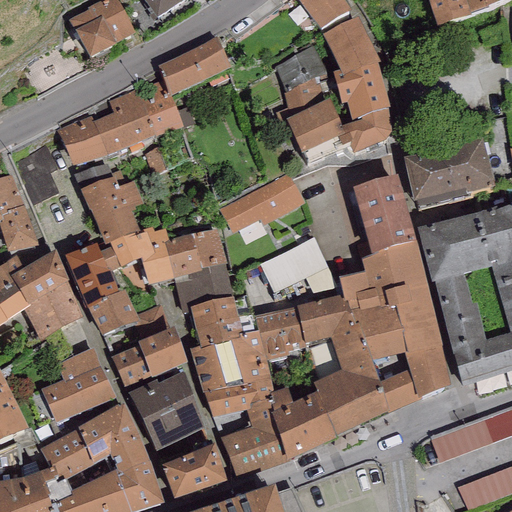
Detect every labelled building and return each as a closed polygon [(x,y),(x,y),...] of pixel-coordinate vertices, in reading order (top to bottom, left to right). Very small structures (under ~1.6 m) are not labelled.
[(89,13),(69,23),(89,63),(116,49),(115,47),(134,37),(114,0),(107,0),(87,11),(89,13)] [(139,0),(156,23),(190,0),(139,0)] [(296,0),(304,10),(317,0),(296,0)] [(340,0),(317,0),(304,10),(321,32),(351,15),(340,0)] [(463,0),(426,0),(437,30),(470,19),(469,18),(464,2),(463,0)] [(511,0),(468,0),(464,2),(469,18),(511,2),(511,0)] [(359,22),(322,38),(339,75),(342,82),(377,66),(379,65),(359,22)] [(231,72),(216,40),(159,67),(166,82),(163,83),(170,101),(231,72)] [(313,48),(276,69),(286,96),(311,84),(309,81),(325,74),(313,48)] [(339,75),(333,76),(341,109),(347,108),(351,127),(361,124),(360,121),(390,112),(377,66),(342,82),(339,75)] [(328,82),(325,74),(309,81),(311,84),(286,96),(279,99),(290,122),(329,105),(320,85),(328,82)] [(163,83),(137,94),(156,140),(183,130),(170,101),(163,83)] [(156,140),(137,94),(136,92),(109,103),(114,115),(93,123),(109,160),(156,140)] [(290,122),(286,124),(301,158),(338,141),(344,138),(341,130),(329,105),(290,122)] [(390,135),(390,112),(360,121),(361,124),(351,127),(341,130),(344,138),(338,141),(342,152),(349,148),(353,158),(385,144),(390,135)] [(109,160),(93,123),(91,117),(56,132),(72,169),(109,160)] [(482,142),(404,162),(415,205),(465,193),(466,198),(494,191),(482,142)] [(304,206),(287,174),(219,210),(232,235),(259,221),(262,227),(304,206)] [(0,180),(0,212),(2,218),(24,210),(12,176),(0,180)] [(115,180),(80,192),(104,248),(110,246),(111,250),(99,255),(110,276),(129,268),(154,259),(148,236),(141,238),(130,213),(143,207),(134,184),(119,189),(115,180)] [(352,193),(370,259),(415,247),(396,180),(352,193)] [(511,207),(417,235),(432,287),(434,286),(463,278),(490,271),(510,341),(487,348),(451,358),(460,390),(468,388),(511,375),(511,207)] [(24,210),(2,218),(4,224),(0,225),(0,227),(9,256),(38,250),(24,210)] [(174,283),(177,282),(167,245),(163,232),(148,236),(154,259),(129,268),(135,290),(147,287),(148,290),(174,283)] [(217,233),(191,238),(201,272),(226,267),(217,233)] [(191,238),(167,245),(177,282),(201,275),(201,272),(191,238)] [(313,240),(260,266),(274,295),(305,280),(327,270),(313,240)] [(96,247),(65,259),(88,313),(102,305),(101,304),(118,297),(110,276),(99,255),(96,247)] [(370,259),(361,262),(364,276),(339,282),(343,299),(344,306),(347,305),(356,328),(360,328),(372,366),(406,356),(410,371),(379,384),(388,416),(418,403),(451,390),(415,247),(370,259)] [(24,273),(12,279),(27,309),(67,286),(69,285),(55,255),(24,273)] [(16,258),(0,269),(0,329),(25,313),(29,310),(27,309),(12,279),(24,273),(16,258)] [(233,300),(226,267),(201,272),(201,275),(177,282),(174,283),(181,317),(191,314),(191,311),(233,300)] [(337,288),(327,270),(305,280),(313,295),(337,288)] [(463,278),(434,286),(451,358),(487,348),(476,306),(472,308),(463,278)] [(82,320),(67,286),(27,309),(29,310),(25,313),(41,345),(82,320)] [(125,294),(118,297),(101,304),(102,305),(88,313),(101,340),(139,326),(125,294)] [(343,299),(297,310),(305,348),(329,342),(342,375),(313,387),(318,397),(337,442),(388,416),(379,384),(372,366),(360,328),(356,328),(347,305),(344,306),(343,299)] [(233,300),(191,311),(191,314),(200,349),(201,352),(240,342),(239,339),(243,338),(257,334),(254,319),(253,315),(238,319),(233,300)] [(297,310),(279,314),(288,355),(306,351),(305,348),(297,310)] [(279,314),(254,319),(257,334),(265,363),(289,359),(288,355),(279,314)] [(174,332),(137,347),(138,349),(151,382),(188,367),(174,332)] [(190,352),(202,397),(270,384),(265,363),(257,334),(243,338),(239,339),(240,342),(201,352),(200,349),(190,352)] [(151,382),(138,349),(112,360),(125,393),(151,382)] [(94,351),(56,367),(63,383),(41,392),(56,426),(115,401),(94,351)] [(0,375),(0,446),(27,434),(0,375)] [(157,384),(129,396),(155,455),(206,432),(182,376),(158,387),(157,384)] [(270,384),(202,397),(212,421),(245,413),(250,412),(249,408),(269,402),(273,400),(272,397),(270,384)] [(287,390),(272,397),(273,400),(269,402),(275,416),(270,419),(288,463),(337,442),(318,397),(294,407),(287,390)] [(269,402),(249,408),(250,412),(245,413),(251,431),(220,442),(238,486),(288,463),(270,419),(275,416),(269,402)] [(41,453),(58,479),(66,475),(68,481),(110,460),(116,475),(127,511),(151,511),(164,508),(150,466),(124,409),(119,411),(118,409),(41,453)] [(511,410),(430,440),(438,465),(511,437),(511,410)] [(41,477),(22,483),(18,445),(0,453),(0,511),(51,511),(51,510),(41,477)] [(214,451),(161,470),(174,505),(227,486),(214,451)] [(511,468),(458,490),(466,511),(468,511),(511,494),(511,468)] [(127,511),(116,475),(71,497),(72,501),(51,510),(51,511),(127,511)] [(281,511),(275,492),(214,511),(281,511)]
